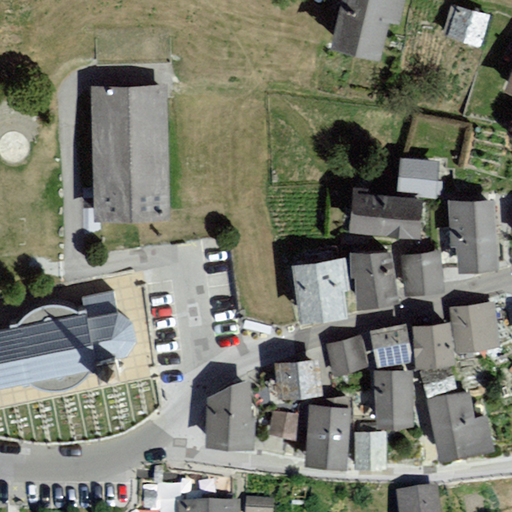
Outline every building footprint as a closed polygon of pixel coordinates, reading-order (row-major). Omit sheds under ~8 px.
[(342,0),(332,46),(378,57),(386,23),(400,26),(406,0),(404,0),(342,0)] [(447,35),(479,45),(489,15),(457,5),(447,35)] [(169,30),(92,31),(93,65),(169,64),(169,30)] [(96,218),(168,217),(166,85),(93,86),(96,218)] [(440,162),(402,158),(399,190),(437,194),(440,162)] [(419,237),(422,199),(353,193),(350,231),(419,237)] [(458,271),(499,268),(495,199),(448,202),(451,248),(457,247),(458,271)] [(358,308),(397,304),(392,250),(350,254),(352,276),(355,276),(358,308)] [(444,292),(442,251),(402,253),(404,294),(444,292)] [(294,266),(303,319),(347,313),(343,291),(350,290),(345,259),(339,260),(294,266)] [(0,381),(9,379),(21,377),(22,380),(29,379),(29,376),(33,379),(39,381),(44,383),(50,384),(56,384),(68,382),(78,377),(83,373),(87,369),(91,363),(92,366),(97,364),(99,373),(119,369),(115,351),(126,349),(135,335),(131,316),(117,306),(113,287),(83,293),(85,303),(79,305),(80,307),(70,301),(58,299),(52,299),(47,299),(41,301),(35,303),(30,306),(26,310),(21,314),(17,320),(17,317),(9,318),(10,321),(0,323),(0,381)] [(456,349),(499,343),(494,306),(451,311),(456,349)] [(450,322),(412,324),(415,365),(453,363),(450,322)] [(380,364),(411,357),(405,329),(373,336),(380,364)] [(329,348),(336,374),(369,364),(361,338),(329,348)] [(277,365),(282,400),(322,395),(315,359),(277,365)] [(422,375),(429,396),(457,388),(451,367),(422,375)] [(378,421),(413,420),(410,369),(376,371),(378,421)] [(207,447),(254,448),(255,416),(250,416),(250,380),(208,398),(207,447)] [(441,460),(494,449),(487,417),(474,419),(468,394),(429,402),(441,460)] [(347,464),(350,407),(311,405),(308,462),(347,464)] [(274,410),(270,434),(296,438),(300,414),(274,410)] [(385,433),(353,433),(353,463),(385,463),(385,433)] [(396,495),(398,511),(439,511),(437,490),(396,495)] [(244,511),(273,511),(275,501),(246,499),(244,511)]
